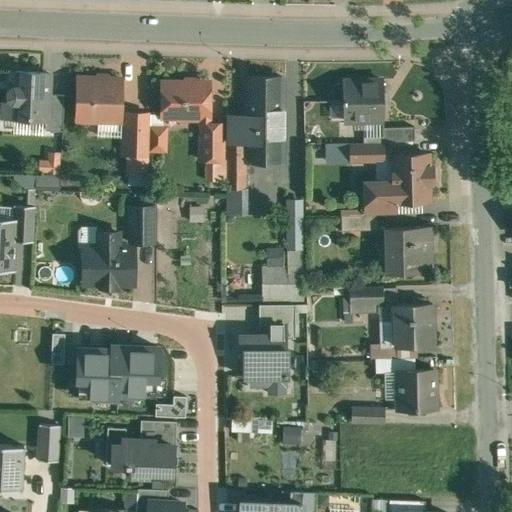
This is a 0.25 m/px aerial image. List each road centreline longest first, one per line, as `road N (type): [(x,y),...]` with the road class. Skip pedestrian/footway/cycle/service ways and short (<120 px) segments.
road 1 (residential): [(489,511),(472,28)]
road 2 (tertiary): [(472,28),(292,34),(0,24)]
road 3 (residential): [(213,511),(208,351),(194,323),(0,298)]
